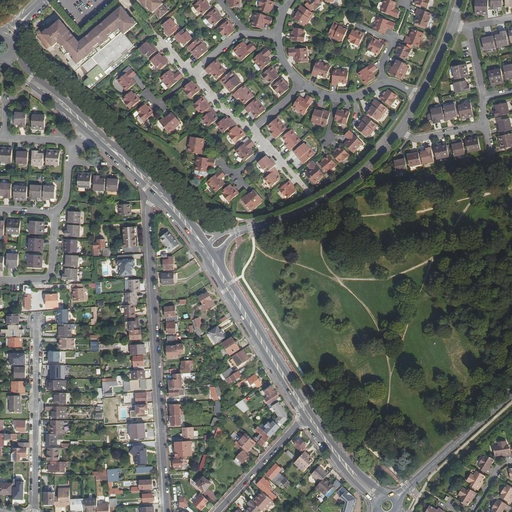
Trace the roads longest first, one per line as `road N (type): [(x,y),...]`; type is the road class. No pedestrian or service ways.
road 1 (residential): [(152,200),(167,511)]
road 2 (residential): [(176,206),(32,74),(14,48)]
road 3 (residential): [(202,254),(304,417)]
road 4 (residential): [(36,321),(35,511)]
road 5 (residential): [(250,227),(345,185),(399,130)]
road 6 (residential): [(310,412),(224,272)]
road 7 (secondary): [(396,497),(511,393)]
road 8 (residential): [(217,511),(304,417)]
